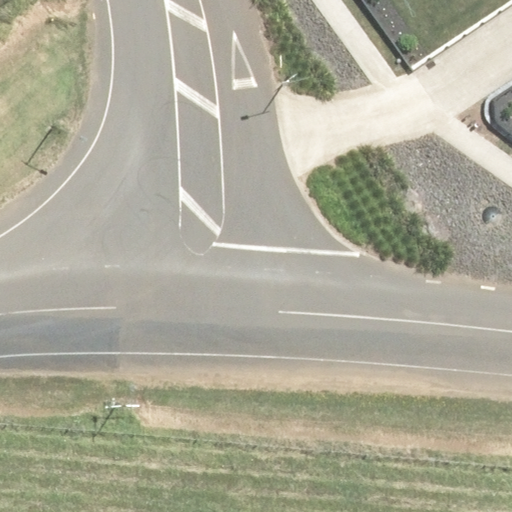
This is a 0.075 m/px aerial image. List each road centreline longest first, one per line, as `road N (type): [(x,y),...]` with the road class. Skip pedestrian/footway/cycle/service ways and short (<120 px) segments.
road 1 (unclassified): [(145,0),(146,77),(115,192),(25,290)]
road 2 (unclassified): [(234,0),(285,146),(323,316)]
road 3 (unclassified): [(25,290),(323,316)]
road 4 (unclassified): [(323,316),(511,335)]
